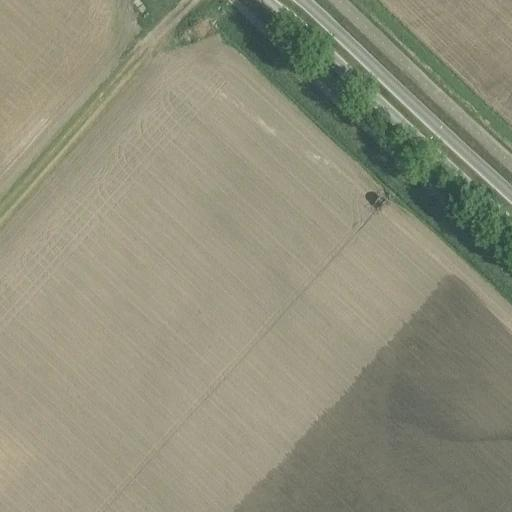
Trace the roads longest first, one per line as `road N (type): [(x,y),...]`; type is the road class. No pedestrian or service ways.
road 1 (secondary): [(269,0),(511,222)]
road 2 (secondary): [(511,191),(302,0)]
